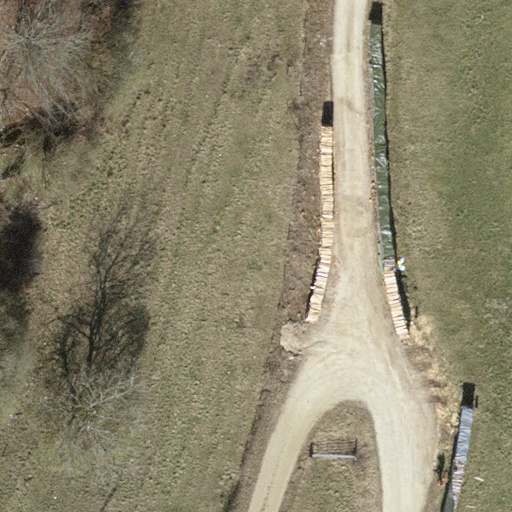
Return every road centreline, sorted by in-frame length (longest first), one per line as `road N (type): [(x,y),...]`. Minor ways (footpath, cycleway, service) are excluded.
road 1 (track): [(263,511),(288,438),(321,387),(358,351),(353,0)]
road 2 (track): [(407,511),(390,401),(358,351)]
